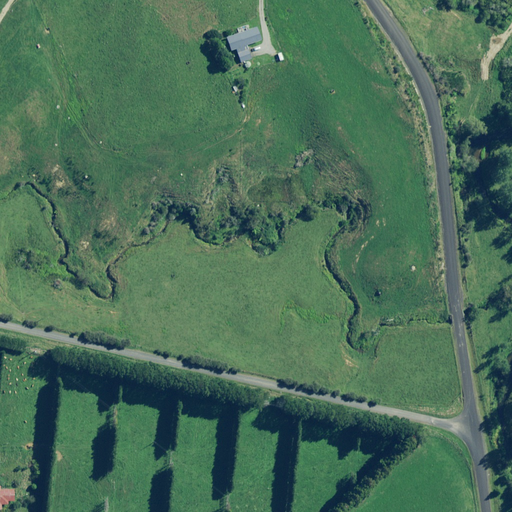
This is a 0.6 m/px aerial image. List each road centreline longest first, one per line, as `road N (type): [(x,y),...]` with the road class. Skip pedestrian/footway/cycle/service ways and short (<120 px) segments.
road 1 (residential): [(0,325),(479,433)]
road 2 (residential): [(479,433),(432,105),(422,75),(371,0)]
